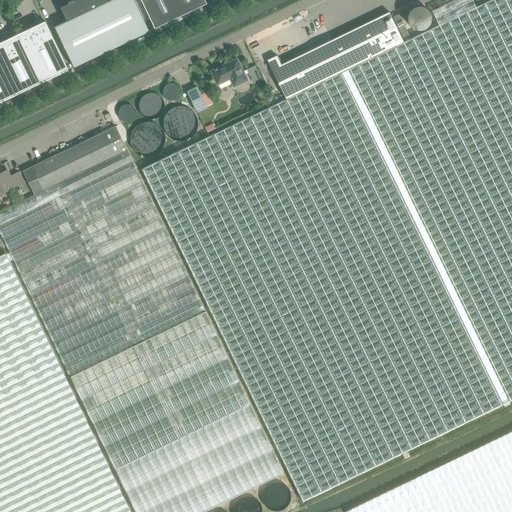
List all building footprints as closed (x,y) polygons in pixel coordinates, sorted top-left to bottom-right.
[(54,28),(74,68),(149,32),(133,0),(77,0),(60,8),(67,22),(54,28)] [(140,0),(155,29),(207,4),(204,0),(140,0)] [(404,42),(286,100),(142,169),(303,501),(511,399),(511,0),(492,0),(476,8),(439,25),(404,42)] [(439,8),(432,11),(439,25),(476,8),(472,0),(455,0),(445,5),(439,8)] [(266,60),(286,100),(404,42),(389,12),(280,65),(276,56),(266,60)] [(393,17),(405,41),(411,39),(399,14),(393,17)] [(45,22),(18,35),(41,84),(68,71),(45,22)] [(18,35),(0,43),(0,63),(16,96),(41,84),(18,35)] [(233,88),(247,81),(236,60),(211,72),(217,86),(229,80),(233,88)] [(0,103),(16,96),(0,63),(0,103)] [(252,83),(260,79),(254,66),(245,70),(252,83)] [(174,101),(183,90),(172,81),(163,92),(174,101)] [(196,87),(187,91),(197,112),(213,104),(208,92),(200,96),(196,87)] [(163,114),(163,94),(141,94),(141,114),(163,114)] [(130,123),(138,110),(127,102),(118,115),(130,123)] [(214,123),(205,128),(208,132),(216,128),(214,123)] [(31,168),(23,172),(34,194),(126,151),(115,128),(31,168)] [(202,511),(283,473),(126,151),(34,194),(25,199),(21,201),(0,211),(0,232),(134,511),(202,511)] [(0,194),(24,183),(19,172),(10,177),(7,170),(0,173),(0,194)] [(20,189),(17,191),(21,201),(25,199),(20,189)] [(0,511),(132,511),(7,253),(0,256),(0,511)] [(511,511),(511,431),(465,455),(346,511),(511,511)]
